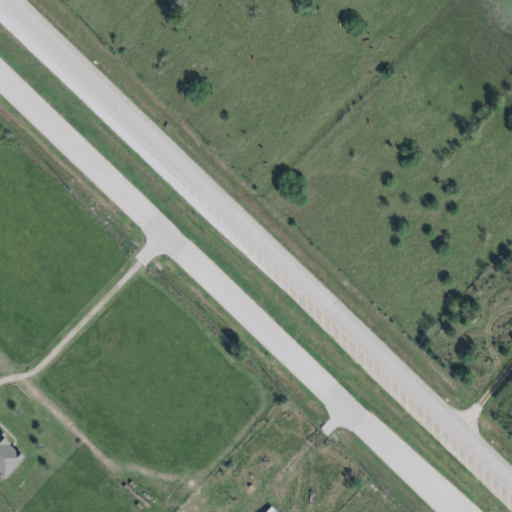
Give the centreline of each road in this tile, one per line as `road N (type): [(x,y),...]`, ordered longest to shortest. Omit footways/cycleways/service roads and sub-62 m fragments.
road 1 (secondary): [(511,481),(8,0)]
road 2 (secondary): [(0,81),(448,511)]
